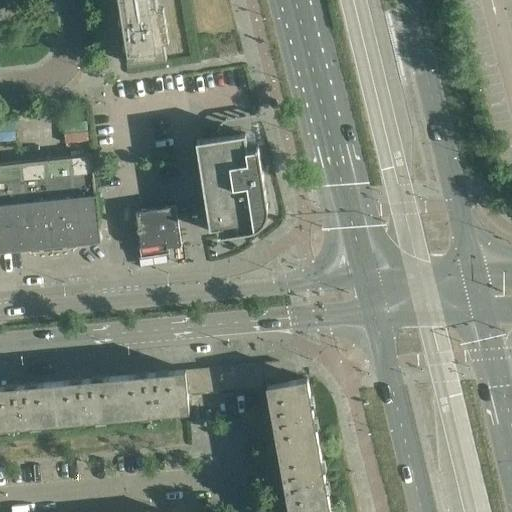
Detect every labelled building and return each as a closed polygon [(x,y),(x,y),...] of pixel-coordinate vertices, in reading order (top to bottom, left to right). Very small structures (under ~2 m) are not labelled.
[(157,0),(118,0),(129,63),(167,56),(157,0)] [(511,56),(508,41),(463,52),(467,69),(475,67),(478,78),(470,80),(474,97),(482,95),(485,105),(477,108),(481,124),(489,122),(492,133),(484,135),(488,152),(496,150),(499,161),(490,163),(499,200),(511,197),(511,56)] [(246,132),(197,140),(210,228),(220,226),(221,231),(219,232),(219,234),(250,229),(257,226),(263,221),(265,219),(268,212),(268,207),(268,205),(259,145),(257,145),(257,147),(248,149),(246,132)] [(0,250),(101,241),(92,154),(0,162),(0,250)] [(139,232),(142,250),(182,244),(176,206),(137,211),(139,226),(137,226),(138,232),(139,232)] [(267,361),(256,363),(258,386),(267,385),(267,384),(270,384),(267,361)] [(278,361),(267,361),(270,384),(280,382),(278,361)] [(256,363),(244,364),(246,387),(258,386),(256,363)] [(244,364),(233,365),(235,388),(246,387),(244,364)] [(233,365),(221,366),(223,390),(235,388),(233,365)] [(221,366),(209,367),(211,391),(223,390),(221,366)] [(209,367),(197,368),(200,392),(211,391),(209,367)] [(197,368),(186,369),(188,393),(200,392),(197,368)] [(186,369),(120,375),(124,415),(189,409),(188,393),(186,369)] [(120,375),(55,381),(58,421),(124,415),(120,375)] [(267,384),(267,385),(279,449),(319,442),(308,377),(280,382),(270,384),(267,384)] [(55,381),(0,385),(0,426),(58,421),(55,381)] [(319,442),(279,449),(290,511),(300,511),(331,507),(319,442)]
